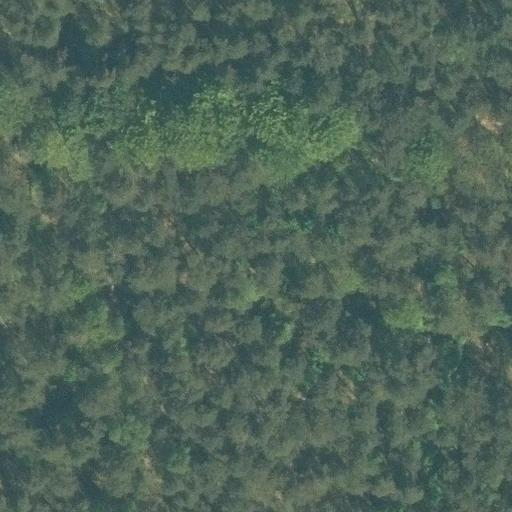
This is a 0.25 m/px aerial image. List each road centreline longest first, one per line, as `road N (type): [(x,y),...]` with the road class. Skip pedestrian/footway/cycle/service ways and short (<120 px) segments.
road 1 (track): [(101,263),(135,374),(339,511)]
road 2 (track): [(0,94),(356,107)]
road 3 (track): [(356,107),(216,177),(101,263)]
road 4 (track): [(511,119),(356,107)]
